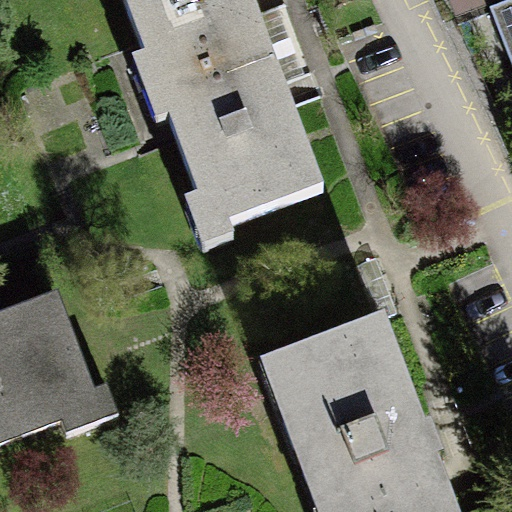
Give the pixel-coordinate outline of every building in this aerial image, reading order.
[(121,0),(157,92),(267,51),(247,0),(121,0)] [(511,3),(488,12),(511,74),(511,3)] [(320,192),(267,51),(157,92),(211,234),(320,192)] [(58,298),(0,319),(0,446),(100,409),(58,298)] [(285,361),(300,401),(278,409),(316,511),(452,511),(435,464),(440,462),(429,433),(423,435),(382,325),(285,361)]
